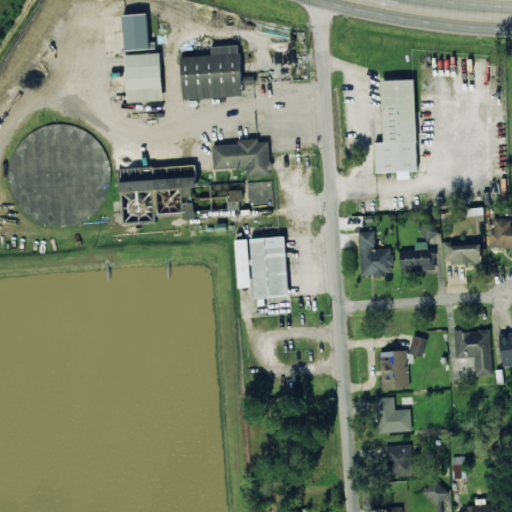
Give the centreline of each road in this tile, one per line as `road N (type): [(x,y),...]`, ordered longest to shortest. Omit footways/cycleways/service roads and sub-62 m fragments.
road 1 (residential): [(354,511),(320,0)]
road 2 (residential): [(341,306),(508,291)]
road 3 (primary): [(511,15),(358,0)]
